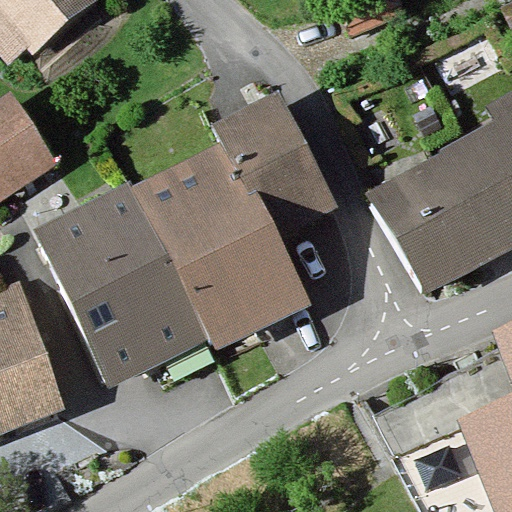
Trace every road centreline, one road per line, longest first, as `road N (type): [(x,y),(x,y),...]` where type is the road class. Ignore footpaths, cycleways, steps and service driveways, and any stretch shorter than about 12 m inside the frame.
road 1 (residential): [(201,0),(284,69),(384,276),(395,336)]
road 2 (tertiary): [(115,511),(395,336)]
road 3 (tertiary): [(395,336),(511,292)]
